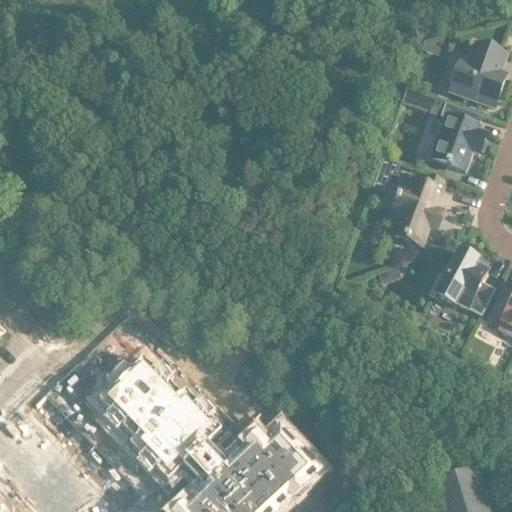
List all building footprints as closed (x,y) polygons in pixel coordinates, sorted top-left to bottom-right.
[(491,112),(502,79),(496,77),(501,60),(471,50),(465,67),(458,64),(447,98),(491,112)] [(411,111),(416,97),(405,93),(400,106),(411,111)] [(480,135),(474,133),(478,120),(446,109),(441,124),(446,125),(433,166),(466,177),(473,158),(480,160),(486,141),(479,139),(480,135)] [(389,177),(393,178),(397,167),(382,161),(377,175),(388,180),(389,177)] [(419,249),(426,230),(433,233),(439,215),(432,213),(436,202),(441,189),(409,177),(404,190),(402,189),(398,201),(396,200),(394,206),(396,206),(391,218),(397,220),(391,239),(419,249)] [(0,315),(35,281),(15,260),(19,255),(10,245),(5,249),(0,244),(0,315)] [(457,257),(444,282),(437,278),(427,297),(453,311),(455,307),(479,320),(489,300),(476,293),(485,277),(474,271),(476,267),(474,266),(475,263),(461,255),(459,258),(457,257)] [(511,342),(511,297),(502,292),(485,323),(498,330),(495,334),(511,342)] [(283,511),(289,507),(293,511),(295,511),(309,499),(303,493),(319,479),(314,474),(297,456),(295,457),(277,438),(262,452),(255,445),(245,454),(247,455),(237,465),(235,463),(227,472),(220,466),(214,459),(211,456),(208,452),(207,451),(221,437),(208,424),(214,418),(202,406),(197,410),(184,396),(179,401),(173,394),(167,388),(172,384),(160,371),(154,377),(142,364),(139,366),(128,376),(122,370),(104,388),(109,394),(96,407),(109,420),(103,426),(115,438),(119,434),(131,446),(126,451),(140,465),(135,469),(147,482),(153,476),(164,488),(166,490),(182,475),(186,480),(187,480),(190,484),(193,487),(201,496),(191,506),(192,507),(187,511),(283,511)] [(428,488),(435,511),(505,511),(501,498),(485,502),(477,474),(428,488)]
